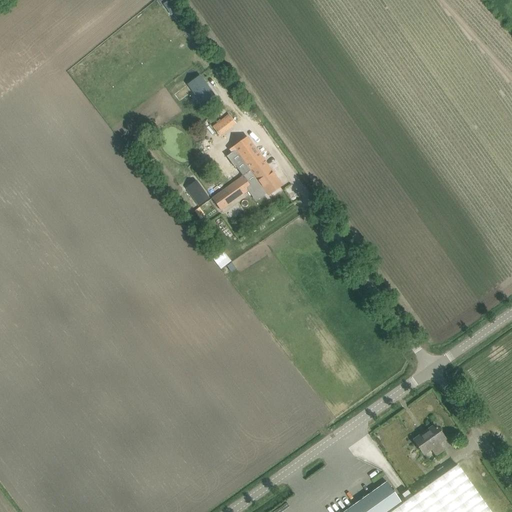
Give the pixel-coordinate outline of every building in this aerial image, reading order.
[(214,95),(207,86),(200,76),(188,85),(202,104),(208,100),(214,95)] [(213,128),(219,135),(235,122),(230,115),(213,128)] [(226,152),(243,176),(212,198),(221,211),(252,188),(253,190),(261,185),(269,196),(282,186),(247,137),(239,143),(226,152)] [(205,192),(194,200),(198,206),(209,198),(205,192)] [(445,439),(435,425),(426,432),(427,433),(415,441),(424,454),(431,449),(436,456),(444,450),(439,444),(445,439)] [(491,511),(457,464),(402,503),(387,482),(343,511),(491,511)]
